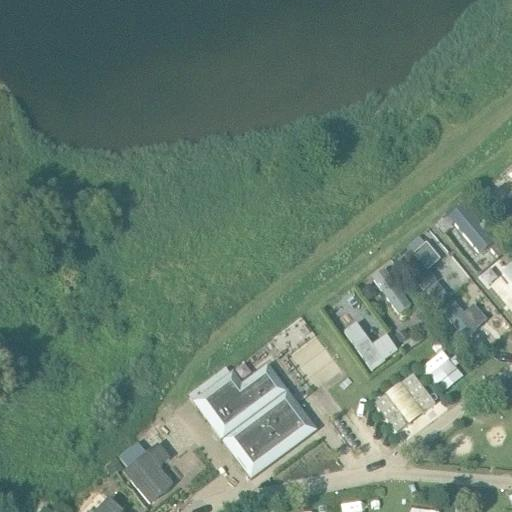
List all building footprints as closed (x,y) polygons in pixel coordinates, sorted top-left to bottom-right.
[(487,188),(478,196),(484,203),(493,196),(487,188)] [(511,199),(502,209),(511,220),(511,199)] [(473,244),(480,254),(497,244),(475,207),(463,213),(479,240),(473,244)] [(410,253),(397,265),(423,295),(436,284),(426,272),(439,262),(425,245),(412,256),(410,253)] [(498,245),(490,252),(497,259),(505,252),(498,245)] [(511,257),(508,253),(484,272),(496,288),(511,276),(511,257)] [(395,316),(411,309),(395,269),(378,276),(395,316)] [(511,314),(511,313),(511,290),(501,298),(511,314)] [(459,301),(445,314),(458,327),(472,314),(459,301)] [(467,337),(472,344),(489,332),(483,324),(467,337)] [(355,326),(342,335),(370,374),(383,365),(382,364),(396,354),(385,338),(371,348),(355,326)] [(403,331),(394,338),(400,345),(408,339),(403,331)] [(480,346),(471,353),(476,360),(485,353),(480,346)] [(445,352),(434,361),(445,376),(457,367),(445,352)] [(315,433),(304,417),(272,374),(246,394),(232,375),(193,404),(222,444),(228,440),(236,451),(231,455),(242,469),(254,460),(263,472),(315,433)] [(397,434),(434,406),(413,378),(376,406),(397,434)] [(173,413),(154,428),(176,457),(195,442),(173,413)] [(123,474),(136,490),(149,505),(171,487),(158,470),(169,461),(157,447),(123,474)] [(104,469),(112,478),(121,470),(114,461),(104,469)] [(119,511),(108,501),(98,511),(119,511)]
